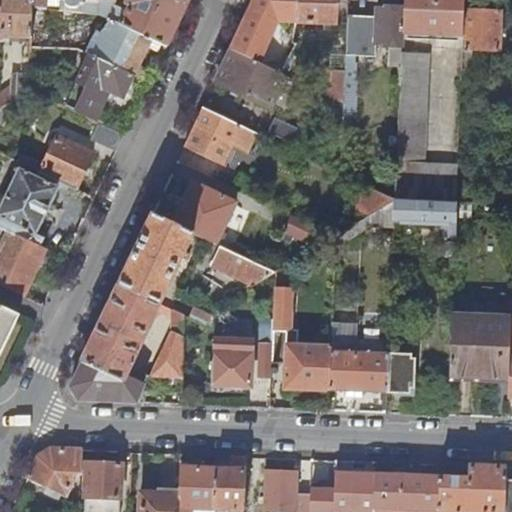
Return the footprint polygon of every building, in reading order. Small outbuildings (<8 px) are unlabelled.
[(0,0),(0,37),(32,39),(33,8),(33,0),(0,0)] [(105,18),(110,21),(150,40),(167,48),(189,0),(33,0),(33,8),(47,10),(48,0),(57,0),(57,1),(61,1),(61,11),(100,16),(105,18)] [(48,0),(47,10),(61,11),(61,1),(57,1),(57,0),(48,0)] [(256,0),(233,50),(260,63),(280,22),(299,23),(299,0),(256,0)] [(337,24),(337,0),(299,0),(299,23),(337,24)] [(467,10),(466,0),(405,0),(405,7),(404,33),(465,36),(467,10)] [(403,54),(404,33),(405,7),(386,7),(386,9),(378,9),(377,18),(349,17),(347,72),(346,80),(357,81),(357,64),(355,64),(355,56),(375,57),(376,44),(383,44),(383,47),(393,47),(392,67),(402,68),(403,54)] [(467,10),(465,36),(464,70),(474,71),(475,50),(500,52),(502,12),(467,10)] [(103,35),(110,21),(105,18),(98,32),(103,35)] [(86,54),(90,56),(133,77),(150,40),(110,21),(103,35),(98,32),(86,54)] [(260,63),(233,50),(217,82),(272,109),(287,76),(283,74),(260,63)] [(430,55),(403,54),(402,68),(400,123),(398,179),(397,201),(458,203),(460,167),(426,166),(430,55)] [(90,56),(65,107),(95,122),(110,91),(124,98),(133,77),(90,56)] [(345,104),(346,89),(346,80),(347,72),(331,71),(330,96),(345,104)] [(0,96),(0,110),(30,90),(30,75),(12,74),(12,88),(0,96)] [(357,89),(346,89),(345,104),(345,118),(356,118),(357,89)] [(256,133),(205,108),(196,126),(186,147),(223,165),(233,144),(247,151),(256,133)] [(270,132),(295,144),(302,130),(277,119),(270,132)] [(113,123),(111,129),(124,136),(127,130),(113,123)] [(116,153),(124,136),(111,129),(100,124),(92,142),(116,153)] [(30,159),(26,166),(76,191),(94,154),(57,137),(43,166),(39,165),(40,163),(30,159)] [(0,209),(0,229),(8,233),(39,248),(43,239),(35,235),(58,188),(19,170),(0,209)] [(226,183),(244,192),(251,179),(233,170),(226,183)] [(251,179),(244,192),(259,200),(266,186),(251,179)] [(194,183),(175,224),(195,234),(218,245),(237,204),(194,183)] [(371,217),(397,201),(369,187),(358,209),(371,217)] [(457,233),(458,203),(397,201),(396,212),(396,221),(396,227),(401,228),(401,221),(447,223),(447,232),(457,233)] [(386,221),(396,221),(396,212),(386,212),(386,221)] [(175,224),(154,214),(121,285),(161,304),(183,258),(189,260),(191,255),(186,252),(195,234),(175,224)] [(319,248),(337,237),(295,217),(288,232),(319,248)] [(0,285),(23,297),(45,251),(39,248),(8,233),(0,250),(0,285)] [(255,281),(259,284),(277,273),(224,248),(214,267),(253,285),(255,281)] [(98,333),(72,388),(81,400),(139,403),(146,384),(128,375),(161,304),(121,285),(98,333)] [(286,387),(330,389),(332,347),(299,345),(300,330),(294,330),(295,288),(276,287),(275,321),(273,362),(287,363),(286,387)] [(0,358),(19,317),(0,307),(0,358)] [(191,318),(216,330),(216,318),(196,308),(191,318)] [(370,309),(360,309),(359,319),(370,319),(370,309)] [(184,377),(187,316),(175,311),(174,332),(154,375),(184,377)] [(511,378),(511,350),(511,316),(454,315),(451,375),(511,378)] [(260,377),(273,378),(273,362),(275,321),(263,321),(260,377)] [(333,326),(333,338),(358,339),(359,327),(333,326)] [(213,385),(252,387),(253,342),(239,341),(239,335),(229,334),(229,341),(216,340),(213,385)] [(332,347),(330,389),(356,391),(358,352),(358,339),(333,338),(332,347)] [(358,352),(390,353),(391,340),(358,339),(358,352)] [(390,353),(358,352),(356,391),(389,392),(390,353)] [(82,472),(83,463),(83,451),(52,450),(40,457),(29,478),(67,496),(78,474),(82,474),(82,472)] [(245,511),(248,458),(235,457),(234,471),(183,468),(182,492),(181,511),(192,511),(193,509),(224,510),(224,511),(245,511)] [(120,511),(123,465),(83,463),(82,472),(89,472),(86,511),(120,511)] [(505,511),(507,481),(507,468),(472,467),(471,479),(442,478),(440,511),(505,511)] [(310,511),(312,496),(298,495),(299,473),(266,471),(265,511),(279,511),(310,511)] [(337,491),(312,490),(312,496),(310,511),(376,511),(378,475),(338,473),(337,491)] [(376,511),(413,511),(415,476),(378,475),(376,511)] [(440,511),(442,478),(415,476),(413,511),(440,511)] [(162,494),(143,494),(142,511),(181,511),(182,492),(162,491),(162,494)]
